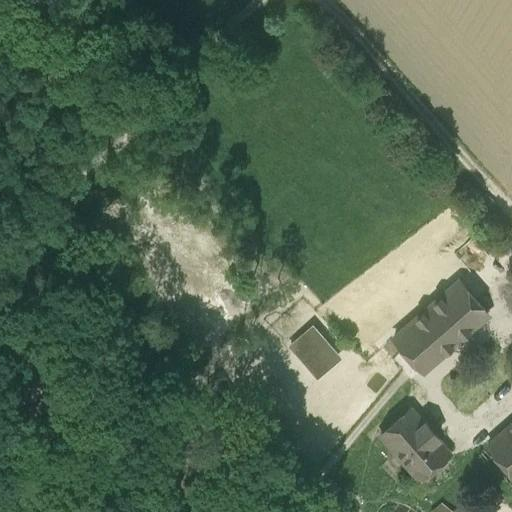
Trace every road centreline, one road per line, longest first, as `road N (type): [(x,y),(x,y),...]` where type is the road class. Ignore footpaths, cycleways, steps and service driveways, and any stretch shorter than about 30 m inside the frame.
road 1 (track): [(511,216),(325,0)]
road 2 (track): [(0,242),(153,116),(186,75)]
road 3 (track): [(511,395),(466,427),(432,389),(436,373),(511,320)]
road 4 (track): [(312,483),(410,368)]
